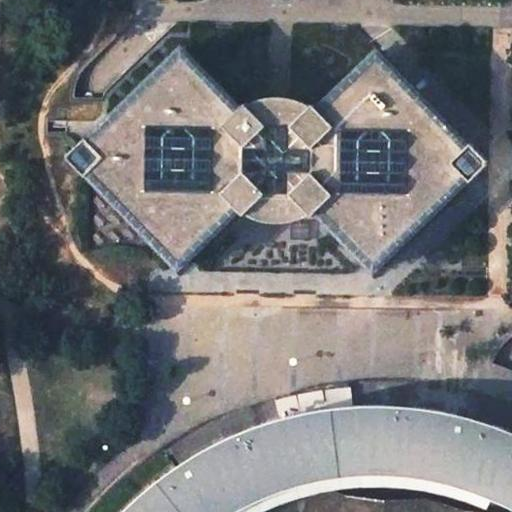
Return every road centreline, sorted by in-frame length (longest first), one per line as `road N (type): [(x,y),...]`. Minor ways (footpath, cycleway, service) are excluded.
road 1 (residential): [(511,15),(277,6)]
road 2 (residential): [(277,6),(155,15)]
